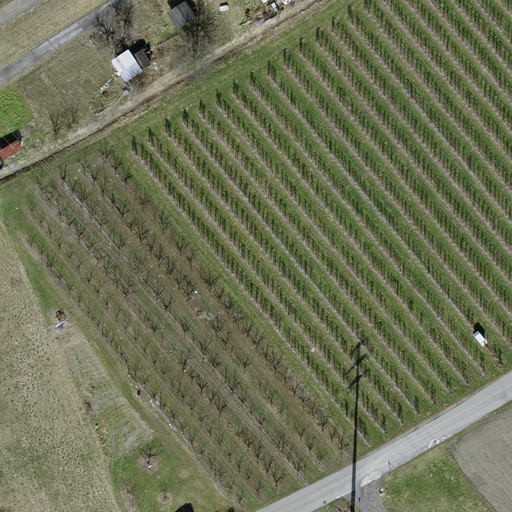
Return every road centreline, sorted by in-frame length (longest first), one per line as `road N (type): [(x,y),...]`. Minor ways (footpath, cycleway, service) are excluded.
road 1 (unclassified): [(511,382),(355,476)]
road 2 (track): [(118,0),(0,73)]
